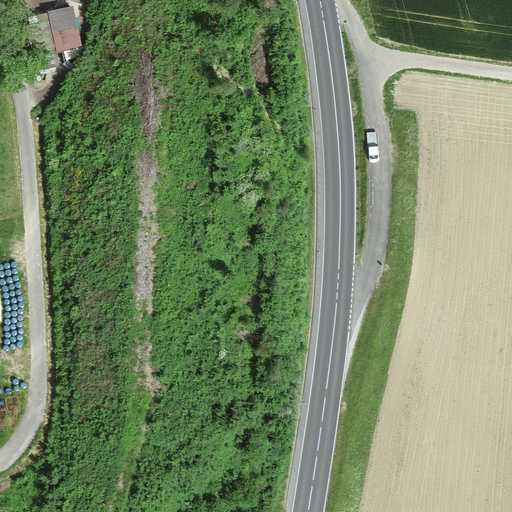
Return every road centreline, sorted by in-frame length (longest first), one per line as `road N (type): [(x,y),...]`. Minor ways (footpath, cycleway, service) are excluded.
road 1 (secondary): [(320,0),(338,143),(337,307),(306,511)]
road 2 (unclassified): [(24,114),(37,386),(28,425),(0,460)]
road 3 (track): [(370,55),(511,73)]
